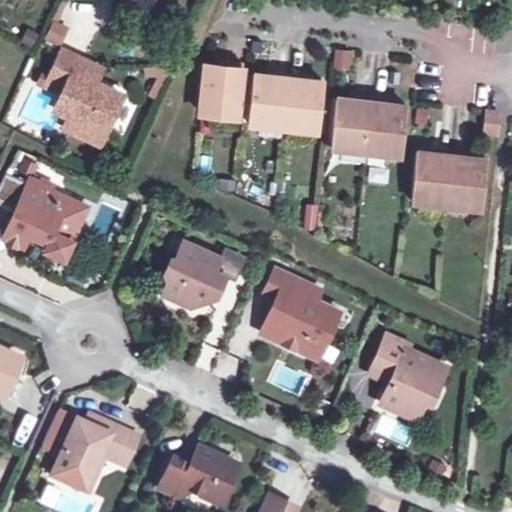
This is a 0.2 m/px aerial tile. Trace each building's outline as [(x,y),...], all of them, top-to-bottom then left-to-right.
[(45,37),(62,44),(69,26),(52,19),(45,37)] [(93,81),(83,76),(89,62),(61,49),(49,77),(41,74),(37,83),(44,87),(45,86),(61,93),(54,109),(68,115),(86,124),(88,118),(105,126),(121,94),(93,81)] [(351,69),(353,51),(335,49),(334,68),(351,69)] [(204,64),(199,111),(236,115),(241,63),(225,61),(225,67),(204,64)] [(100,67),(89,62),(83,76),(93,81),(100,67)] [(247,123),(283,127),(288,73),(273,71),(273,76),(252,74),(247,123)] [(303,74),(288,73),(283,127),(318,131),(323,82),(302,79),(303,74)] [(330,146),(366,150),(371,96),(355,95),(355,100),(334,97),(330,146)] [(387,98),(371,96),(366,150),(401,153),(405,104),(386,103),(387,98)] [(484,109),(482,136),(498,137),(500,110),(484,109)] [(98,143),(105,126),(88,118),(86,124),(68,115),(39,127),(98,143)] [(409,200),(446,203),(451,150),(435,148),(435,154),(414,151),(409,200)] [(466,152),(451,150),(446,203),(482,207),(486,158),(465,157),(466,152)] [(5,173),(0,184),(0,200),(10,205),(21,179),(5,173)] [(27,232),(48,241),(52,231),(71,240),(86,206),(29,179),(4,234),(23,242),(27,232)] [(306,204),(304,227),(315,228),(318,206),(306,204)] [(64,256),(71,240),(52,231),(48,241),(44,247),(64,256)] [(223,274),(213,269),(218,257),(183,241),(175,259),(171,257),(164,273),(167,279),(162,291),(189,303),(215,293),(223,274)] [(269,279),(282,285),(288,271),(275,266),(269,279)] [(261,330),(299,349),(306,335),(322,342),(337,309),(312,297),(317,285),(288,271),(282,285),(261,330)] [(306,335),(299,349),(315,356),(322,342),(306,335)] [(444,367),(405,349),(406,345),(385,335),(369,372),(389,381),(380,401),(413,417),(429,382),(436,385),(444,367)] [(0,347),(0,393),(3,395),(20,357),(0,347)] [(279,364),(272,381),(296,391),(303,374),(279,364)] [(83,422),(89,425),(93,415),(87,413),(83,422)] [(373,434),(408,446),(415,426),(380,414),(373,434)] [(124,429),(93,415),(89,425),(83,422),(73,418),(49,472),(81,487),(97,451),(102,453),(112,457),(124,429)] [(135,434),(124,429),(112,457),(123,462),(135,434)] [(235,464),(195,445),(187,464),(170,456),(157,486),(175,495),(179,485),(218,502),(235,464)] [(102,453),(97,451),(81,487),(85,488),(102,453)] [(289,511),(291,508),(267,497),(260,511),(289,511)]
